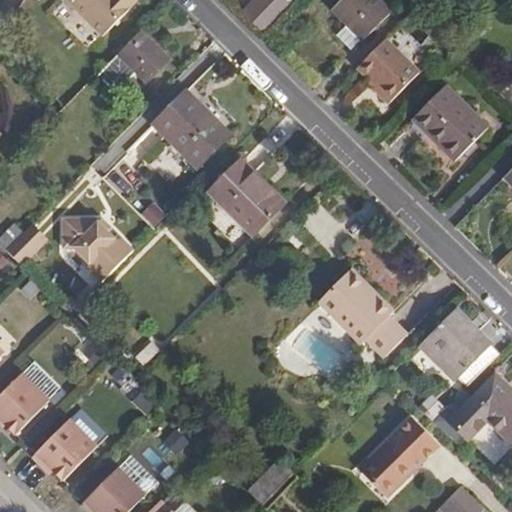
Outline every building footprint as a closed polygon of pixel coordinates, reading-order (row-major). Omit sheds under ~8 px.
[(58,0),(97,37),(130,4),(125,0),(58,0)] [(263,29),(289,3),(286,0),(251,0),(243,9),(263,29)] [(377,0),(337,0),(330,8),(346,25),(359,38),(360,39),(388,12),(377,0)] [(359,38),(346,25),(336,35),(350,48),(359,38)] [(133,71),(144,81),(166,60),(136,31),(115,53),(94,74),(107,85),(117,75),(123,82),(133,71)] [(387,35),(359,64),(392,98),(420,70),(387,35)] [(488,127),(479,118),(445,84),(410,118),(454,162),(488,127)] [(184,91),(152,123),(196,167),(229,136),(184,91)] [(207,192),(251,234),(282,204),(238,160),(207,192)] [(511,165),(502,175),(511,185),(511,165)] [(97,216),(60,218),(59,247),(98,281),(135,250),(97,216)] [(0,234),(0,245),(3,249),(22,231),(14,222),(0,234)] [(3,249),(6,252),(12,258),(35,236),(26,227),(22,231),(3,249)] [(349,267),(318,298),(358,342),(364,338),(382,356),(404,332),(388,315),(391,310),(349,267)] [(427,334),(417,345),(439,366),(442,364),(454,375),(457,375),(465,384),(496,352),(452,309),(427,334)] [(301,330),(281,364),(309,381),(330,347),(301,330)] [(133,354),(140,362),(155,347),(148,339),(133,354)] [(140,362),(142,364),(157,349),(155,347),(140,362)] [(175,375),(165,385),(183,403),(193,393),(175,375)] [(451,418),(468,436),(487,418),(511,442),(511,391),(509,388),(494,375),(451,418)] [(50,403),(23,376),(0,399),(0,421),(7,427),(17,437),(50,403)] [(385,438),(355,468),(382,496),(413,465),(434,443),(407,415),(385,438)] [(98,450),(71,423),(34,460),(44,471),(47,467),(54,473),(64,484),(98,450)] [(278,459),(246,491),(258,504),(291,471),(278,459)] [(54,473),(47,467),(44,471),(51,477),(54,473)] [(132,511),(146,497),(119,470),(82,508),(86,511),(132,511)] [(291,471),(258,504),(264,509),(296,477),(291,471)] [(456,483),(427,511),(472,511),(479,506),(456,483)] [(170,511),(162,503),(152,511),(170,511)]
